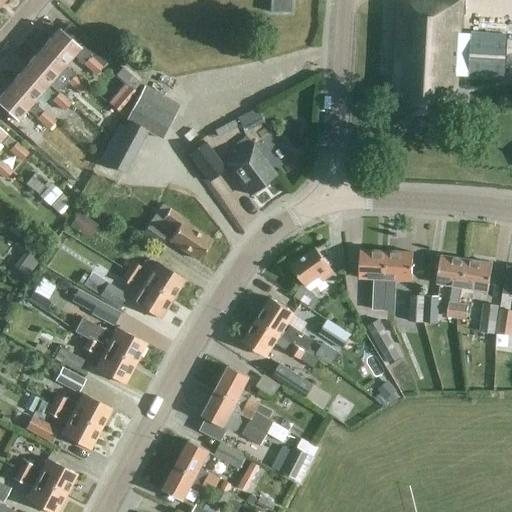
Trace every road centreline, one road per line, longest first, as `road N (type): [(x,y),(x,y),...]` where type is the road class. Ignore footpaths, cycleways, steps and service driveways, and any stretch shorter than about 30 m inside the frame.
road 1 (tertiary): [(102,511),(220,297),(290,220)]
road 2 (tertiary): [(511,209),(333,200)]
road 3 (residential): [(346,0),(338,151)]
